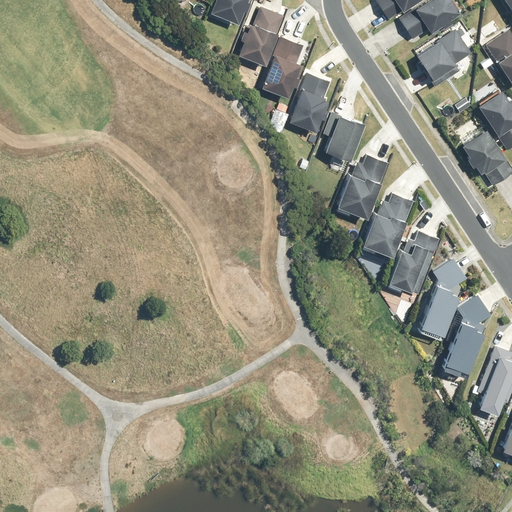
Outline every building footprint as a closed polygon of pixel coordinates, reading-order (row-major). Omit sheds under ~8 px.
[(212,0),(208,10),(235,21),(240,7),(243,8),(246,0),(212,0)] [(375,0),(387,18),(412,0),(375,0)] [(458,10),(451,0),(422,0),(397,17),(411,38),(426,27),(428,30),(439,23),(442,26),(450,20),(447,17),(458,10)] [(511,0),(503,0),(511,13),(511,0)] [(263,63),(282,13),(259,4),(252,23),(248,21),(247,24),(244,23),(238,38),(241,39),(236,53),(263,63)] [(454,62),(470,51),(454,27),(414,54),(435,84),(458,69),(454,62)] [(511,34),(508,28),(484,43),(510,83),(511,81),(511,34)] [(302,44),(278,35),(259,85),(286,96),(290,84),(294,85),(302,66),(297,64),(298,62),(295,60),(302,44)] [(328,80),(305,71),(286,119),(313,129),(319,116),(321,117),(327,102),(324,101),(326,99),(323,98),(327,89),(325,89),(328,80)] [(499,88),(476,103),(505,148),(511,143),(511,99),(510,96),(506,98),(499,88)] [(348,158),(362,121),(349,116),(348,117),(330,110),(322,132),(328,134),(322,149),(348,158)] [(511,169),(511,168),(484,127),(459,143),(467,155),(464,157),(470,165),(473,164),(478,171),(481,169),(491,184),(511,169)] [(365,216),(386,160),(365,152),(361,162),(355,160),(351,172),(347,171),(334,204),(365,216)] [(390,254),(412,199),(391,191),(387,201),(381,199),(376,211),(373,209),(360,243),(390,254)] [(416,292),(437,236),(417,229),(413,239),(407,236),(402,249),(399,247),(386,280),(416,292)] [(458,286),(452,283),(464,275),(451,256),(431,269),(436,278),(435,281),(433,281),(417,324),(441,333),(458,286)] [(483,323),(477,321),(489,312),(476,293),(455,306),(461,315),(459,319),(457,318),(440,367),(455,373),(457,367),(466,370),(483,323)] [(511,350),(494,344),(476,389),(482,391),(476,405),(495,413),(500,399),(506,401),(511,386),(511,357),(509,357),(511,350)] [(511,415),(500,448),(511,452),(511,415)]
